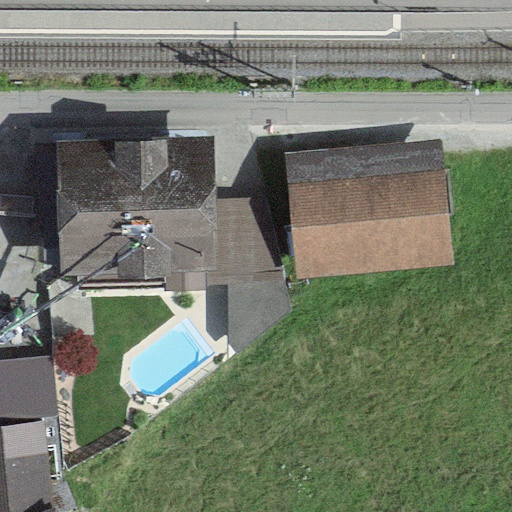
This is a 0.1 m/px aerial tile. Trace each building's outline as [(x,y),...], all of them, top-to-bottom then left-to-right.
[(84,287),(206,283),(206,269),(244,268),(245,344),(291,308),(265,200),(204,204),(202,153),(75,156),(78,272),(83,272),(84,287)] [(433,171),(299,182),(306,256),(440,244),(433,171)] [(0,418),(56,413),(52,360),(0,365),(0,418)] [(0,504),(3,505),(45,501),(37,423),(0,426),(0,504)] [(48,511),(45,501),(3,505),(6,511),(48,511)]
